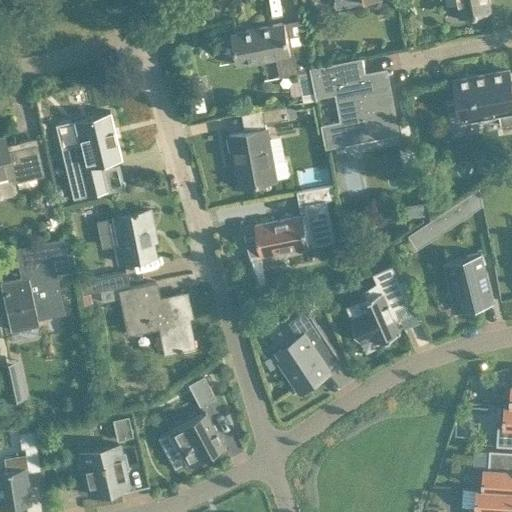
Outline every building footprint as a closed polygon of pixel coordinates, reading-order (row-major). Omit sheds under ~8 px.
[(456,0),(460,17),(492,11),(489,0),(456,0)] [(237,64),(275,56),(279,77),(310,71),(311,71),(310,67),(301,21),(285,24),(285,22),(231,33),(237,64)] [(311,71),(310,71),(316,97),(339,92),(345,119),(321,124),(326,148),(345,144),(344,139),(369,134),(368,129),(396,124),(386,72),(366,76),(363,56),(342,61),(310,67),(311,71)] [(455,80),(459,100),(463,120),(499,113),(501,126),(511,123),(511,84),(509,69),(455,80)] [(289,105),(263,110),(266,122),(291,118),(289,106),(289,105)] [(78,142),(60,146),(66,169),(70,168),(72,173),(67,174),(73,197),(108,189),(106,185),(101,162),(121,157),(110,110),(73,119),(72,119),(78,142)] [(272,161),(266,127),(229,134),(239,186),(263,181),(270,180),(275,179),(275,178),(288,176),(290,174),(288,161),(285,159),(272,161)] [(0,197),(0,198),(4,197),(4,196),(15,193),(17,189),(15,181),(44,175),(35,136),(5,143),(5,142),(0,142),(0,197)] [(414,148),(400,151),(404,173),(418,171),(414,148)] [(334,184),(297,191),(300,205),(337,198),(334,184)] [(461,199),(424,224),(433,238),(470,213),(461,199)] [(425,205),(407,208),(409,218),(427,215),(425,205)] [(149,208),(129,212),(113,215),(118,246),(115,246),(117,262),(154,254),(149,229),(153,228),(149,208)] [(257,236),(245,239),(251,256),(261,254),(261,255),(309,246),(303,214),(255,224),(257,236)] [(10,328),(30,324),(37,323),(36,317),(62,311),(48,248),(18,254),(18,255),(22,254),(27,278),(21,279),(21,277),(0,282),(10,328)] [(481,252),(447,260),(459,310),(494,301),(481,252)] [(415,301),(405,278),(400,280),(392,264),(373,273),(377,282),(364,290),(367,297),(360,300),(365,312),(352,318),(362,341),(364,340),(364,339),(375,334),(378,341),(401,331),(396,320),(401,318),(397,309),(415,301)] [(126,270),(97,276),(100,289),(129,283),(126,270)] [(150,282),(131,286),(118,288),(126,332),(159,326),(163,352),(175,350),(194,346),(183,292),(153,298),(150,282)] [(339,355),(308,308),(289,321),(299,336),(278,350),(285,360),(282,362),(300,390),(330,370),(326,364),(338,356),(339,355)] [(260,315),(251,320),(255,328),(264,323),(260,315)] [(13,369),(0,371),(0,385),(5,407),(21,404),(13,369)] [(188,383),(199,404),(214,395),(203,375),(188,383)] [(511,404),(510,404),(505,404),(503,424),(498,423),(497,445),(511,445),(511,404)] [(169,429),(188,464),(223,445),(204,410),(169,429)] [(128,415),(112,418),(116,438),(132,434),(128,415)] [(18,431),(21,447),(37,445),(34,429),(18,431)] [(80,454),(75,455),(79,472),(84,471),(87,486),(87,485),(89,493),(100,491),(104,490),(104,494),(104,495),(117,492),(117,491),(116,491),(115,488),(128,485),(124,469),(129,468),(125,451),(120,452),(118,442),(79,451),(80,454)] [(511,450),(490,449),(488,467),(483,467),(482,487),(511,489),(511,450)] [(0,468),(0,507),(31,502),(26,467),(28,467),(26,453),(4,456),(6,468),(0,468)] [(511,489),(482,487),(477,487),(475,507),(470,506),(469,511),(500,511),(511,511),(511,489)]
